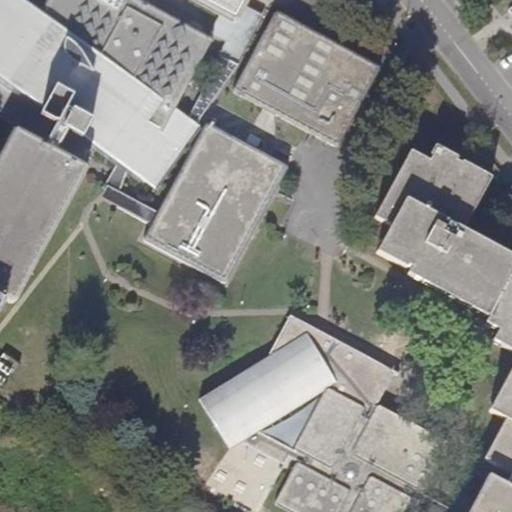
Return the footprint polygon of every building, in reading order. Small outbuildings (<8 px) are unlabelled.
[(0,0),(0,95),(38,123),(68,129),(116,162),(129,171),(154,187),(158,186),(200,127),(195,123),(191,120),(187,117),(177,109),(39,12),(22,0),(0,0)] [(141,0),(46,0),(39,12),(177,109),(213,45),(214,41),(212,39),(209,36),(141,0)] [(201,0),(233,17),(242,0),(201,0)] [(227,42),(187,117),(191,120),(195,123),(205,110),(238,65),(263,17),(256,13),(247,8),(241,19),(238,22),(233,24),(220,17),(214,27),(210,33),(227,42)] [(239,96),(308,133),(311,128),(337,142),(335,147),(338,146),(342,144),(380,71),(379,67),(282,13),(278,13),(275,14),(271,17),(234,88),(234,91),(235,93),(239,96)] [(68,129),(38,123),(30,139),(48,146),(45,150),(36,164),(47,170),(55,155),(68,129)] [(202,128),(158,212),(151,224),(146,234),(145,236),(146,239),(147,242),(224,282),(227,281),(229,278),(286,172),(287,169),(287,166),(285,164),(212,125),(210,124),(207,125),(204,126),(202,128)] [(311,128),(308,133),(335,147),(337,142),(311,128)] [(511,475),(511,257),(463,230),(491,178),(463,161),(461,163),(456,161),(458,158),(434,146),(429,155),(431,156),(428,161),(410,151),(374,216),(390,226),(375,251),(404,268),(408,267),(463,298),(461,302),(488,317),(491,312),(504,319),(498,331),(493,341),(511,351),(511,370),(490,411),(506,420),(485,460),(511,475)] [(47,170),(36,164),(6,148),(0,159),(0,321),(6,325),(79,186),(47,170)] [(121,193),(129,171),(116,162),(109,184),(103,199),(151,224),(158,212),(121,193)] [(485,323),(498,331),(504,319),(491,312),(488,317),(485,323)] [(410,487),(422,493),(426,492),(429,489),(449,448),(448,444),(447,442),(421,428),(416,425),(382,407),(380,406),(377,406),(375,407),(392,371),(286,313),(259,365),(202,400),(224,437),(231,447),(243,441),(260,430),(327,389),(313,415),(303,434),(295,449),(309,458),(304,466),(297,462),(275,504),(290,511),(404,511),(411,501),(410,497),(406,495),(410,487)] [(289,458),(297,462),(304,466),(309,458),(295,449),(260,430),(243,441),(284,463),(289,458)] [(511,511),(511,475),(505,486),(488,477),(469,511),(511,511)] [(425,511),(458,511),(449,507),(422,493),(410,487),(406,495),(410,497),(418,501),(416,507),(425,511)]
